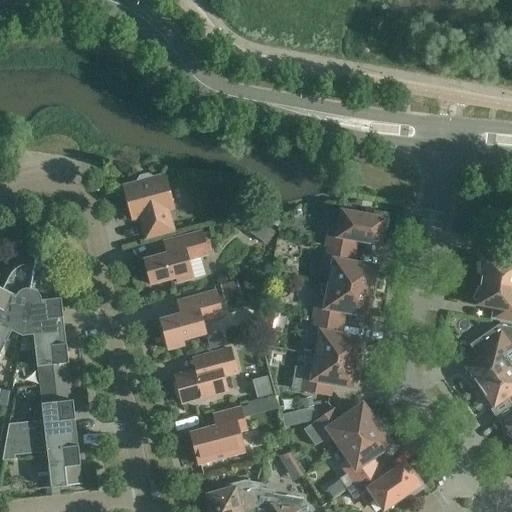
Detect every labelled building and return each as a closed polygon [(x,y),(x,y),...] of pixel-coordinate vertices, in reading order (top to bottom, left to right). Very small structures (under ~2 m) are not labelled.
[(147,238),(173,231),(167,210),(173,208),(165,177),(153,180),(152,178),(148,176),(141,178),(138,182),(139,184),(124,188),(133,219),(145,216),(146,221),(143,222),(147,238)] [(326,247),(351,252),(353,240),(380,245),(381,237),(383,237),(387,221),(388,216),(369,212),(368,217),(343,212),(340,225),(330,225),(326,247)] [(242,225),(256,235),(264,225),(249,215),(242,225)] [(209,256),(203,232),(172,241),(175,252),(144,261),(146,268),(143,272),(145,281),(150,282),(151,285),(176,278),(178,283),(194,279),(189,261),(209,256)] [(330,285),(375,293),(375,292),(376,276),(374,276),(376,268),(349,263),(351,252),(326,247),(322,269),(332,272),(330,285)] [(481,282),(511,287),(511,250),(510,250),(508,261),(485,257),(485,261),(480,262),(482,278),(481,282)] [(11,275),(9,278),(0,295),(0,325),(12,331),(12,332),(22,337),(35,265),(32,265),(29,265),(27,265),(24,265),(21,266),(20,267),(17,268),(16,269),(14,271),(11,274),(11,275)] [(38,266),(35,265),(22,337),(34,336),(34,335),(60,332),(55,286),(54,283),(54,281),(54,280),(52,277),(51,274),(49,272),(46,270),(44,268),(41,267),(38,266)] [(241,297),(239,292),(237,285),(236,281),(220,285),(224,301),(241,297)] [(511,287),(481,282),(480,285),(473,300),(477,302),(477,306),(499,310),(497,321),(511,323),(511,287)] [(313,319),(338,323),(341,312),(367,316),(368,309),(370,309),(375,293),(330,285),(327,297),(317,296),(313,319)] [(223,316),(216,292),(185,301),(189,313),(160,321),(168,350),(184,346),(183,341),(206,335),(203,322),(223,316)] [(267,311),(264,327),(276,330),(279,314),(267,311)] [(317,356),(362,364),(363,348),(361,347),(363,340),(336,335),(338,323),(313,319),(309,341),(319,344),(317,356)] [(0,354),(12,332),(12,331),(0,325),(0,354)] [(479,388),(511,366),(504,356),(511,350),(511,328),(499,326),(475,342),(484,355),(466,368),(468,372),(465,375),(478,385),(479,388)] [(41,386),(70,383),(68,364),(69,364),(68,353),(63,354),(60,332),(34,335),(34,336),(37,368),(39,367),(41,386)] [(204,356),(207,368),(175,377),(183,404),(227,392),(223,378),(237,374),(231,349),(204,356)] [(362,365),(362,364),(317,356),(314,369),(296,367),(292,390),(325,396),(328,383),(354,388),(355,380),(357,381),(362,365)] [(511,366),(479,388),(482,391),(487,406),(491,405),(494,409),(511,395),(511,366)] [(70,383),(41,386),(43,404),(42,405),(44,421),(8,425),(5,442),(72,434),(70,412),(74,412),(73,401),(72,401),(70,383)] [(313,407),(311,398),(301,400),(303,409),(313,407)] [(342,450),(380,423),(369,411),(367,412),(363,405),(341,420),(333,410),(312,425),(326,444),(335,439),(342,450)] [(239,432),(247,430),(241,409),(214,416),(217,427),(191,434),(199,465),(244,453),(239,432)] [(347,490),(375,471),(369,461),(391,446),(386,439),(388,438),(380,424),(380,423),(342,450),(349,460),(341,467),(347,475),(340,480),(347,490)] [(72,434),(5,442),(1,461),(14,460),(14,456),(47,452),(51,489),(82,485),(79,466),(81,466),(79,455),(75,456),(72,434)] [(296,463),(290,453),(277,457),(285,470),(296,463)] [(375,471),(347,490),(354,501),(362,496),(368,504),(376,498),(384,510),(405,495),(407,499),(424,488),(421,483),(410,471),(409,471),(404,465),(382,480),(375,471)] [(257,511),(262,484),(245,481),(234,484),(234,488),(207,495),(209,501),(208,505),(208,509),(209,511),(257,511)] [(262,484),(257,511),(311,511),(304,500),(275,495),(275,491),(262,489),(263,484),(262,484)]
